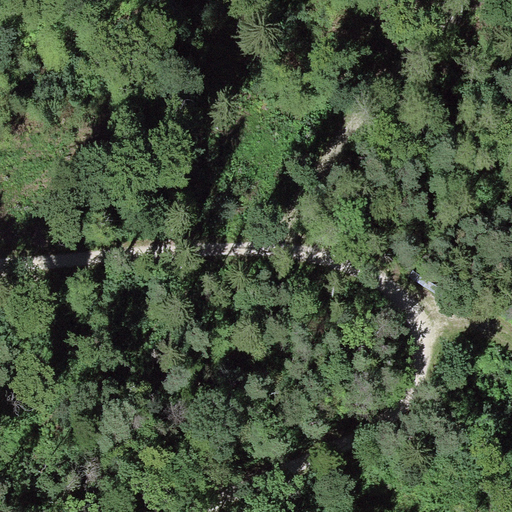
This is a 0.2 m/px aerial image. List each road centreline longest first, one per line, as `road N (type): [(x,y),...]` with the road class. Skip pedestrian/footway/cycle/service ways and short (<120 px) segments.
road 1 (track): [(275,249),(374,100),(471,0)]
road 2 (track): [(425,338),(421,369),(390,415),(351,443),(196,511)]
road 3 (track): [(0,263),(275,249)]
road 4 (track): [(275,249),(314,252),(372,274),(409,308),(425,338)]
